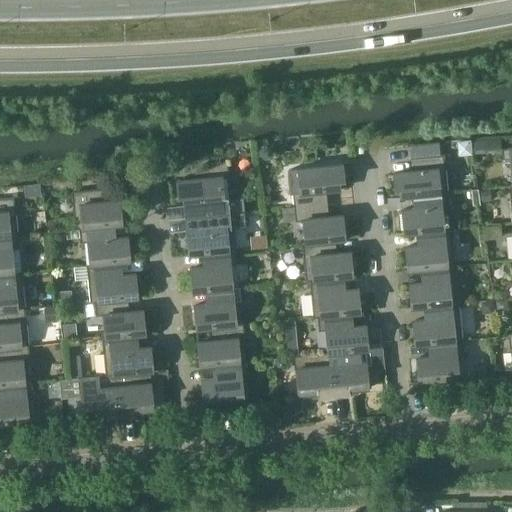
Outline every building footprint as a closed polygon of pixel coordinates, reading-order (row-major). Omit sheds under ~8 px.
[(472,141),(472,142),(473,155),(485,154),(484,140),(472,141)] [(401,198),(419,196),(419,195),(447,192),(443,155),(440,155),(439,143),(409,146),(411,172),(393,173),(395,190),(400,189),(401,198)] [(511,148),(501,149),(502,163),(510,163),(511,179),(511,148)] [(184,219),(244,213),(243,199),(223,201),(221,178),(229,177),(227,161),(200,171),(200,173),(201,179),(177,181),(179,198),(182,198),(184,219)] [(298,169),(288,170),(290,195),(293,195),(294,208),(322,205),(320,192),(339,190),(338,182),(343,181),(341,165),(298,169)] [(107,226),(107,227),(121,226),(119,201),(100,203),(99,189),(71,192),(75,230),(79,230),(79,229),(107,226)] [(479,192),(481,202),(491,201),(489,191),(479,192)] [(443,230),(441,207),(449,206),(447,192),(419,195),(419,196),(421,208),(402,210),(404,235),(423,233),(423,232),(443,230)] [(0,236),(17,235),(14,198),(0,199),(0,236)] [(322,205),(294,208),(295,222),(303,221),(306,244),(329,241),(329,242),(344,241),(342,216),(323,218),(322,205)] [(208,254),(236,251),(234,228),(246,227),(244,213),(184,219),(185,232),(187,231),(190,256),(208,254)] [(79,229),(79,230),(80,243),(88,242),(90,265),(114,263),(114,264),(129,262),(127,237),(108,239),(107,227),(107,226),(79,229)] [(451,229),(443,230),(423,232),(423,233),(424,245),(406,247),(408,272),(427,270),(427,269),(455,266),(451,229)] [(0,274),(21,272),(17,235),(0,236),(0,274)] [(337,278),(337,279),(352,277),(349,252),(331,254),(329,242),(329,241),(306,244),(301,244),(305,282),(309,282),(309,281),(337,278)] [(237,265),(236,251),(208,254),(209,267),(191,268),(193,293),(212,291),(212,290),(232,289),(232,288),(229,266),(237,265)] [(122,299),(122,300),(137,299),(134,274),(116,276),(114,264),(114,263),(90,265),(86,265),(90,303),(94,303),(94,302),(122,299)] [(412,309),(431,307),(430,306),(450,304),(448,281),(456,280),(455,266),(427,269),(427,270),(428,282),(409,284),(412,309)] [(0,311),(25,309),(21,272),(0,274),(0,311)] [(309,281),(309,282),(313,319),(317,318),(317,317),(345,314),(345,315),(359,314),(357,289),(338,291),(337,279),(337,278),(309,281)] [(197,330),(216,328),(215,327),(235,325),(233,303),(241,302),(240,288),(232,288),(232,289),(212,290),(212,291),(213,304),(194,305),(197,330)] [(71,291),(60,292),(60,303),(72,303),(71,291)] [(94,302),(94,303),(95,316),(103,316),(106,338),(130,336),(130,337),(144,335),(142,311),(123,313),(122,300),(122,299),(94,302)] [(496,301),(497,312),(508,311),(507,300),(496,301)] [(492,301),(483,302),(483,312),(493,311),(492,301)] [(458,303),(450,304),(430,306),(431,307),(432,319),(413,321),(416,346),(434,344),(434,343),(462,340),(458,303)] [(57,307),(45,309),(46,322),(58,320),(57,307)] [(1,349),(28,346),(25,309),(0,311),(0,349),(1,350),(1,349)] [(317,317),(317,318),(318,331),(326,331),(329,353),(364,350),(364,351),(367,350),(365,326),(346,328),(345,315),(345,314),(317,317)] [(219,364),(247,362),(243,325),(235,325),(215,327),(216,328),(217,341),(198,342),(201,367),(219,365),(219,364)] [(106,338),(102,339),(105,375),(105,376),(114,375),(148,372),(149,372),(152,372),(150,347),(131,349),(130,337),(130,336),(106,338)] [(434,343),(434,344),(435,356),(417,358),(419,383),(458,379),(455,355),(463,354),(462,340),(434,343)] [(4,386),(24,384),(22,361),(30,360),(28,346),(1,349),(1,350),(2,362),(0,362),(0,387),(4,387),(4,386)] [(298,356),(297,349),(283,350),(284,357),(295,356),(298,356)] [(329,353),(334,396),(357,394),(356,390),(368,389),(366,373),(385,371),(383,349),(367,350),(364,351),(364,350),(329,353)] [(329,353),(295,356),(299,396),(310,395),(310,398),(334,396),(329,353)] [(219,364),(219,365),(220,378),(202,379),(204,404),(243,400),(240,377),(248,376),(247,362),(219,364)] [(82,378),(81,370),(70,372),(71,379),(80,378),(82,378)] [(114,375),(118,418),(142,415),(141,412),(152,411),(149,372),(148,372),(114,375)] [(61,399),(82,397),(84,418),(95,416),(95,420),(118,418),(114,375),(105,376),(105,375),(59,380),(61,399)] [(26,398),(34,397),(32,383),(24,384),(4,386),(4,387),(6,399),(0,399),(0,424),(28,422),(26,398)] [(485,511),(485,503),(456,503),(455,511),(485,511)]
